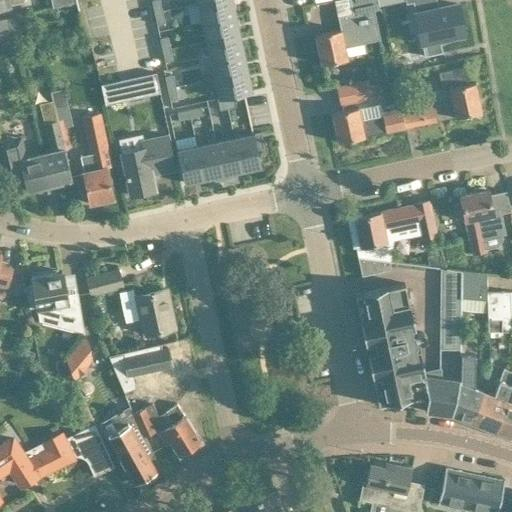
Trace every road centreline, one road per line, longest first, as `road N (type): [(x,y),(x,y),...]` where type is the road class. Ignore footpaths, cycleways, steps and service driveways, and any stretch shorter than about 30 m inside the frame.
road 1 (residential): [(361,431),(307,191)]
road 2 (residential): [(184,220),(233,461)]
road 3 (residential): [(307,191),(508,149)]
road 4 (residential): [(307,191),(266,0)]
road 5 (unclassified): [(184,220),(86,237),(0,220)]
road 6 (residential): [(511,459),(441,438),(361,431)]
road 7 (unclassified): [(307,191),(184,220)]
